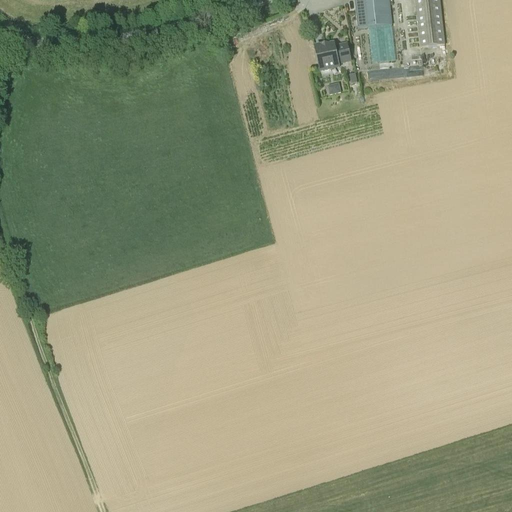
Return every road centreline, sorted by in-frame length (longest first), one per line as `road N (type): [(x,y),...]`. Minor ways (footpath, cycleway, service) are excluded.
road 1 (track): [(0,236),(102,511)]
road 2 (unclassified): [(0,33),(60,44),(107,40),(263,0)]
